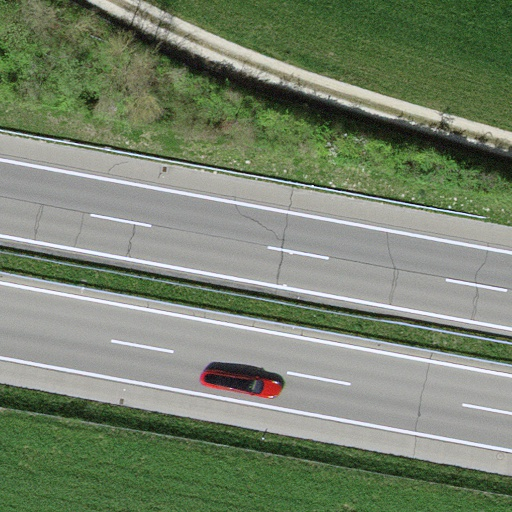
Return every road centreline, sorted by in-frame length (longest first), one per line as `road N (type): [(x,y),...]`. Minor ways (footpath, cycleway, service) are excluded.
road 1 (motorway): [(0,323),(511,416)]
road 2 (motorway): [(511,293),(0,201)]
road 3 (track): [(92,0),(242,75),(511,164)]
